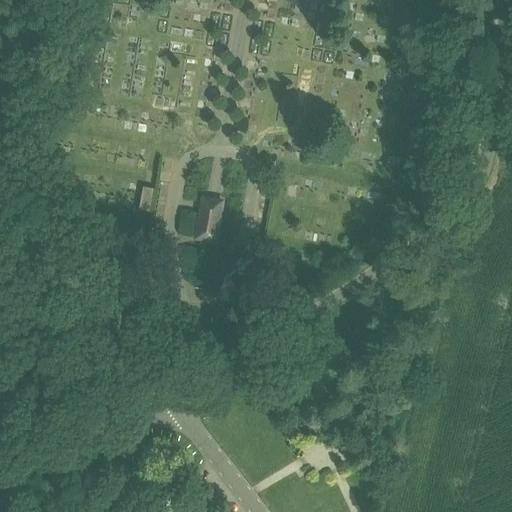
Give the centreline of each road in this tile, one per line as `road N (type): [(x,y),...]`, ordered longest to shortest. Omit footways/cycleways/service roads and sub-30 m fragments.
road 1 (unclassified): [(175,402),(431,233),(464,201),(497,97),(503,0)]
road 2 (unclassified): [(175,402),(0,179)]
road 3 (unclassified): [(175,402),(0,471)]
road 4 (track): [(0,173),(30,0)]
road 5 (unclassified): [(258,511),(175,402)]
